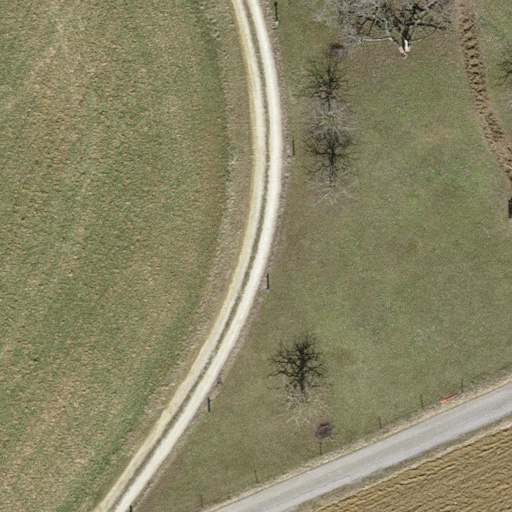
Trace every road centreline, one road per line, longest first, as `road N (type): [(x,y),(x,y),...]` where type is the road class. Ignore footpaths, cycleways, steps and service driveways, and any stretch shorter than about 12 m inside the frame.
road 1 (track): [(253,0),(279,119),(266,252),(190,422),(123,511)]
road 2 (track): [(261,511),(511,398)]
